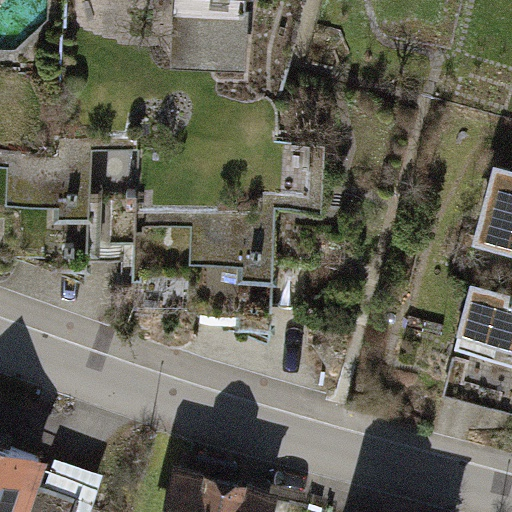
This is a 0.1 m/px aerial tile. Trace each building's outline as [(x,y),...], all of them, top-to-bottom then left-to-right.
[(175,0),(175,69),(255,70),(255,0),(175,0)] [(0,161),(37,161),(38,72),(0,70),(0,161)] [(140,74),(38,72),(37,161),(37,198),(94,199),(94,146),(139,146),(139,94),(140,74)] [(139,94),(139,146),(138,213),(226,215),(227,95),(139,94)] [(323,96),(227,95),(226,215),(277,215),(322,216),(323,96)] [(511,166),(494,162),(474,232),(511,242),(511,299),(511,304),(471,292),(459,335),(511,350),(511,166)] [(17,511),(38,453),(0,439),(0,511),(17,511)] [(269,511),(275,489),(173,460),(155,511),(269,511)] [(386,511),(345,501),(341,511),(386,511)]
